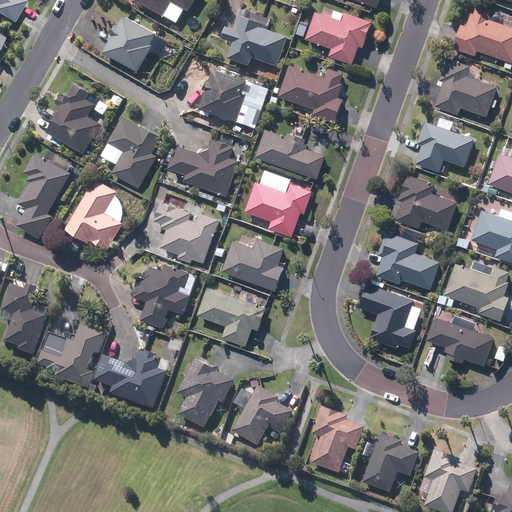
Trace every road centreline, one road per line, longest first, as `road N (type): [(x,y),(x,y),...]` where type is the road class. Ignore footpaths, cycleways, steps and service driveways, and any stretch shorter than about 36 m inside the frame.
road 1 (residential): [(426,0),(330,263),(325,320),(350,367),(434,402),(473,404),(511,386)]
road 2 (residential): [(75,0),(0,133)]
